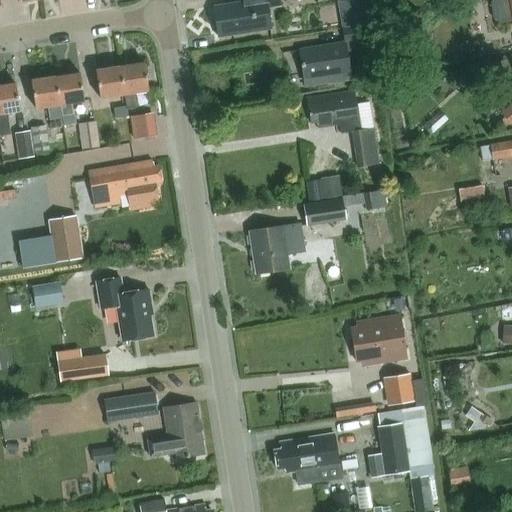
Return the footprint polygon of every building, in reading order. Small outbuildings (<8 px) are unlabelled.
[(246,0),(247,1),(214,6),(218,36),(270,29),(267,10),(280,8),(278,0),(246,0)] [(350,0),(355,26),(370,24),(365,0),(350,0)] [(493,16),(498,19),(511,17),(511,18),(511,0),(493,0),(490,4),(493,16)] [(346,42),(349,41),(368,39),(372,38),(370,24),(355,26),(342,28),(345,42),(346,42)] [(424,34),(418,35),(420,48),(426,47),(424,34)] [(345,43),(306,49),(299,50),(304,80),(310,79),(311,85),(351,79),(345,43)] [(119,66),(126,108),(137,106),(135,91),(148,89),(144,62),(119,66)] [(126,108),(119,66),(95,70),(99,97),(124,93),(126,107),(126,108)] [(79,72),(55,76),(64,126),(77,124),(76,114),(73,114),(71,103),(84,101),(79,72)] [(52,128),(64,126),(55,76),(31,80),(36,108),(48,106),(52,128)] [(415,80),(401,83),(403,93),(417,90),(415,80)] [(15,83),(0,85),(0,137),(10,136),(7,114),(20,112),(15,83)] [(360,129),(359,121),(354,90),(306,98),(310,122),(317,121),(319,127),(340,124),(342,132),(353,130),(359,166),(380,163),(374,126),(360,129)] [(126,107),(114,109),(115,119),(128,117),(126,108),(126,107)] [(154,134),(151,113),(130,116),(133,137),(154,134)] [(96,122),(79,124),(82,151),(100,148),(96,122)] [(46,126),(31,128),(35,153),(50,151),(46,126)] [(15,134),(19,160),(34,158),(33,151),(30,132),(23,133),(15,134)] [(511,141),(490,145),(492,158),(493,161),(511,157),(511,141)] [(156,183),(162,182),(159,165),(153,166),(152,159),(89,170),(95,207),(121,202),(120,195),(128,193),(131,209),(154,205),(153,200),(159,199),(156,183)] [(339,176),(320,179),(323,200),(342,197),(339,176)] [(475,187),(458,190),(460,203),(477,200),(485,199),(482,186),(475,187)] [(364,194),(365,204),(366,211),(386,208),(385,197),(384,191),(364,194)] [(303,203),(306,224),(346,218),(342,197),(323,200),(303,203)] [(77,217),(50,221),(56,263),(82,259),(77,217)] [(292,224),(249,231),(255,274),(290,269),(288,257),(287,250),(304,247),(300,225),(300,223),(292,224)] [(511,228),(501,230),(504,242),(509,242),(511,241),(511,228)] [(32,239),(19,241),(23,268),(35,266),(32,239)] [(120,277),(96,281),(101,308),(116,305),(122,340),(154,335),(149,307),(152,306),(149,288),(123,293),(120,277)] [(32,287),(33,295),(35,308),(64,303),(60,283),(32,287)] [(365,364),(407,357),(400,314),(358,321),(359,327),(351,328),(356,359),(364,358),(365,364)] [(511,326),(504,326),(503,335),(511,335),(511,326)] [(60,382),(69,381),(109,375),(106,354),(66,360),(57,361),(60,382)] [(383,379),(388,407),(415,402),(410,374),(399,376),(383,379)] [(156,392),(105,399),(108,422),(159,414),(156,392)] [(169,437),(146,441),(149,459),(178,455),(178,458),(204,454),(201,435),(204,432),(204,429),(203,424),(199,422),(199,420),(196,402),(165,407),(169,437)] [(403,423),(378,426),(386,475),(410,471),(410,468),(433,464),(424,406),(401,410),(403,423)] [(4,414),(8,438),(37,434),(33,409),(4,414)] [(401,410),(376,414),(378,426),(403,423),(401,410)] [(484,415),(480,420),(487,425),(490,427),(493,422),(484,415)] [(450,420),(441,421),(441,430),(451,428),(450,420)] [(340,464),(340,462),(336,433),(281,441),(282,448),(275,449),(278,468),(287,467),(288,472),(297,470),(299,485),(323,481),(321,467),(340,464)] [(5,443),(5,451),(18,451),(18,443),(5,443)] [(119,446),(108,447),(110,463),(121,461),(119,446)] [(368,457),(371,478),(385,476),(384,473),(381,454),(368,457)] [(356,459),(342,461),(343,469),(358,467),(356,459)] [(448,469),(451,488),(470,485),(467,466),(448,469)] [(428,477),(410,480),(414,511),(422,511),(434,510),(428,477)] [(350,509),(347,492),(332,494),(335,511),(350,509)] [(141,511),(213,511),(212,508),(206,509),(205,503),(166,509),(165,499),(140,503),(141,511)]
